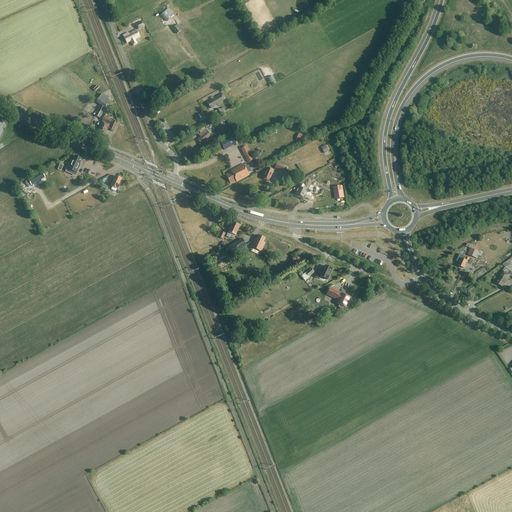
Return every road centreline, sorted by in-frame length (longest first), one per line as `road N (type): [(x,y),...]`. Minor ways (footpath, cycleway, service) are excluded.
road 1 (unclassified): [(274,511),(140,167)]
road 2 (motorway): [(403,199),(392,151),(410,93),(450,62),(511,58)]
road 3 (motorway): [(441,0),(387,120),(390,201)]
road 4 (unclassified): [(172,182),(173,155),(154,135),(101,0)]
road 5 (secondary): [(355,224),(277,221),(172,182)]
road 6 (secondary): [(140,167),(0,105)]
road 7 (tertiary): [(511,333),(450,304),(408,251)]
